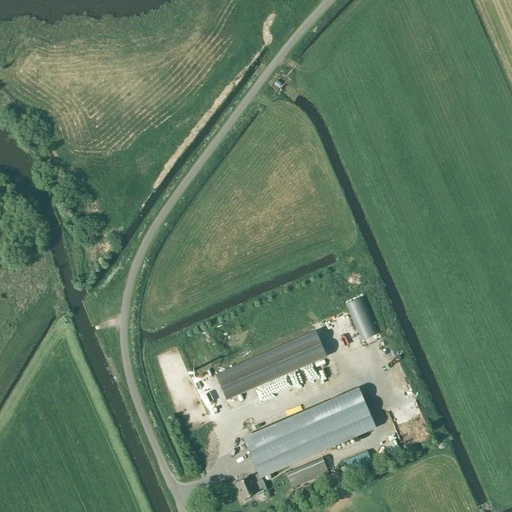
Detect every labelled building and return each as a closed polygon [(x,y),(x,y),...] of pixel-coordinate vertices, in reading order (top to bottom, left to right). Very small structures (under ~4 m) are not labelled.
[(281,80),(275,83),(278,89),(284,86),(281,80)] [(325,355),(316,333),(216,376),(226,399),(325,355)] [(345,360),(349,372),(359,368),(355,357),(345,360)] [(338,379),(333,381),(337,395),(345,393),(337,364),(326,366),(329,375),(337,373),(338,379)] [(282,385),(290,404),(319,392),(311,373),(282,385)] [(374,426),(358,389),(244,439),(258,472),(248,477),(235,482),(243,499),(266,489),(260,476),(374,426)] [(243,428),(238,407),(211,413),(216,434),(243,428)] [(203,431),(192,435),(194,441),(205,436),(203,431)] [(355,444),(338,449),(340,456),(357,452),(355,444)] [(241,473),(253,469),(249,457),(237,462),(241,473)] [(328,472),(322,458),(286,473),(292,487),(328,472)]
